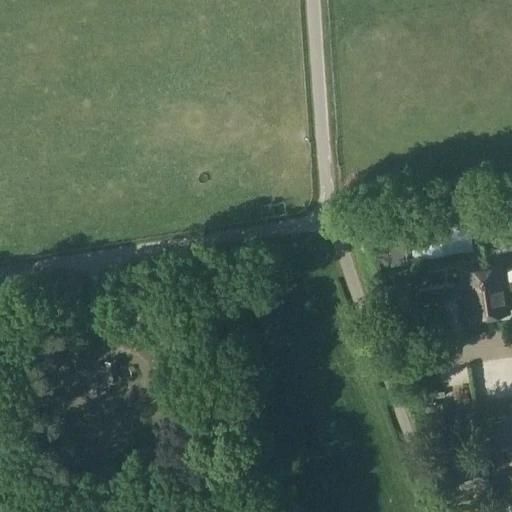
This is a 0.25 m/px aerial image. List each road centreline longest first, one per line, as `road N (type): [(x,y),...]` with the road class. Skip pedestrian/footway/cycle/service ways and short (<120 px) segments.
road 1 (unclassified): [(0,284),(330,228)]
road 2 (unclassified): [(432,511),(333,258),(330,228)]
road 3 (unclassified): [(330,228),(313,0)]
